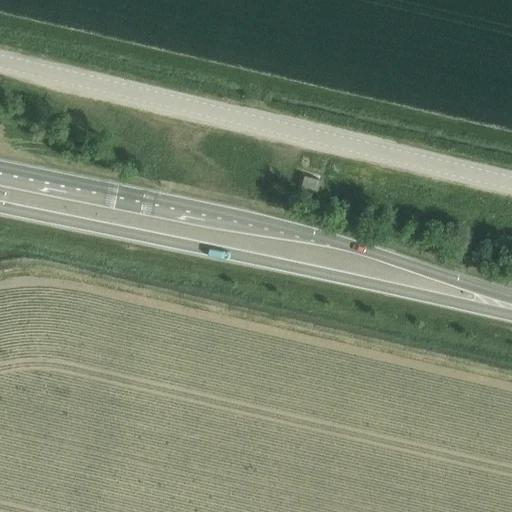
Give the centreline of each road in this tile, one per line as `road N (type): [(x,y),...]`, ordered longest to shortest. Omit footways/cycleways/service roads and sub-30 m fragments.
road 1 (secondary): [(511,300),(260,220),(0,166)]
road 2 (unclassified): [(511,184),(0,61)]
road 3 (track): [(0,277),(31,272),(511,382)]
road 4 (secondary): [(0,208),(511,314)]
road 5 (track): [(251,122),(260,83),(511,142)]
